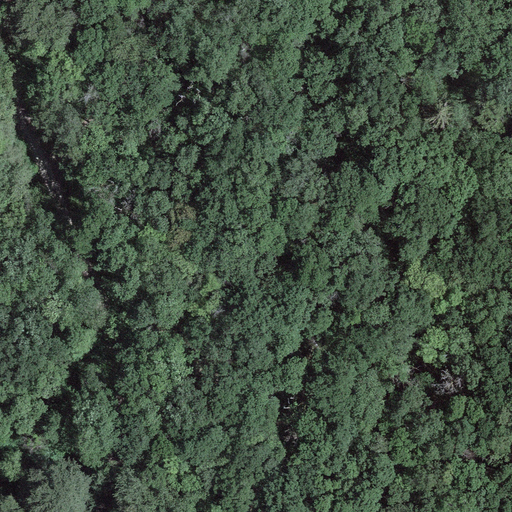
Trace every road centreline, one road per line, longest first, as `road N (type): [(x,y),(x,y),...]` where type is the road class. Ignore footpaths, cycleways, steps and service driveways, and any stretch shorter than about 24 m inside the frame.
road 1 (track): [(6,0),(17,97),(113,326),(122,398),(101,511)]
road 2 (track): [(44,167),(107,116),(173,0)]
